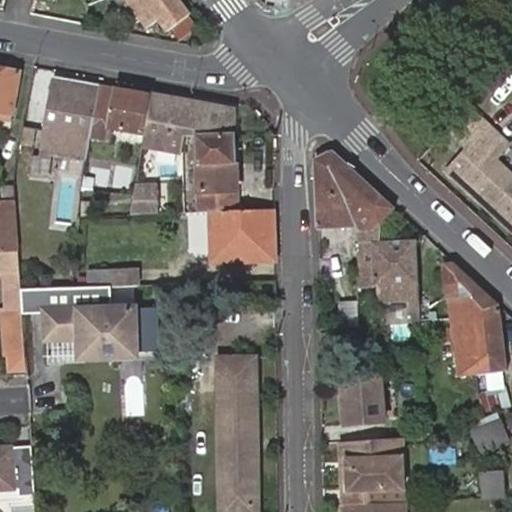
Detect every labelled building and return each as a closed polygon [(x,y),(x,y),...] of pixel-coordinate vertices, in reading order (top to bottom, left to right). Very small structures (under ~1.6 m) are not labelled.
[(169,31),(177,42),(196,27),(176,0),(125,0),(126,1),(119,6),(134,24),(141,20),(147,27),(156,20),(166,33),(169,31)] [(0,119),(10,122),(19,75),(0,71),(0,119)] [(91,140),(100,90),(54,82),(49,111),(47,111),(41,150),(88,158),(91,140)] [(151,99),(100,90),(91,140),(110,143),(113,130),(144,135),(149,111),(151,99)] [(151,99),(149,111),(188,118),(190,104),(151,97),(151,99)] [(223,212),(236,212),(235,191),(236,190),(233,112),(190,104),(188,118),(149,111),(144,135),(142,148),(182,155),(184,138),(198,138),(200,189),(202,191),(203,213),(211,213),(223,212)] [(454,137),(469,151),(447,174),(464,189),(474,178),(511,213),(511,175),(497,162),(511,148),(475,114),(454,137)] [(317,226),(320,228),(356,226),(356,214),(370,214),(368,212),(380,196),(333,152),(315,159),(317,226)] [(60,175),(57,220),(74,221),(77,176),(60,175)] [(464,189),(511,233),(511,213),(474,178),(464,189)] [(3,202),(16,201),(15,185),(2,186),(3,202)] [(162,188),(135,189),(131,215),(163,214),(162,188)] [(357,252),(358,267),(374,267),(374,287),(377,287),(378,301),(411,300),(412,310),(418,310),(414,241),(380,242),(381,225),(395,210),(380,196),(368,212),(370,214),(356,214),(356,226),(357,233),(360,234),(360,252),(357,252)] [(1,244),(19,243),(16,201),(3,202),(0,202),(0,222),(0,223),(1,244)] [(276,263),(276,211),(236,212),(223,212),(223,236),(212,236),(213,264),(276,263)] [(211,213),(212,236),(223,236),(223,212),(211,213)] [(0,254),(20,253),(19,243),(1,244),(0,223),(0,222),(0,254)] [(11,292),(22,291),(20,253),(0,254),(0,274),(10,274),(11,292)] [(499,305),(453,262),(444,264),(458,376),(507,371),(499,305)] [(117,288),(138,288),(138,271),(117,272),(91,273),(91,288),(117,287),(117,288)] [(112,288),(22,291),(23,313),(113,310),(112,288)] [(13,313),(23,313),(22,291),(11,292),(13,313)] [(82,359),(136,357),(134,310),(47,313),(48,341),(80,340),(82,359)] [(4,343),(25,342),(23,313),(13,313),(2,314),(4,343)] [(11,355),(12,374),(27,373),(25,344),(5,346),(6,356),(11,355)] [(224,366),(224,511),(259,511),(257,366),(224,366)] [(359,376),(339,378),(342,423),(381,421),(378,381),(359,382),(359,376)] [(479,393),(485,415),(511,408),(507,387),(479,393)] [(502,421),(473,432),(481,455),(511,443),(502,421)] [(401,437),(342,441),(343,461),(347,461),(348,470),(343,470),(344,491),(370,490),(404,488),(401,437)] [(10,450),(0,450),(0,491),(13,490),(34,489),(32,448),(10,450)] [(481,472),(483,498),(505,496),(503,471),(481,472)] [(370,490),(344,491),(344,506),(370,504),(370,490)] [(370,504),(344,506),(344,511),(408,511),(408,502),(370,504)]
